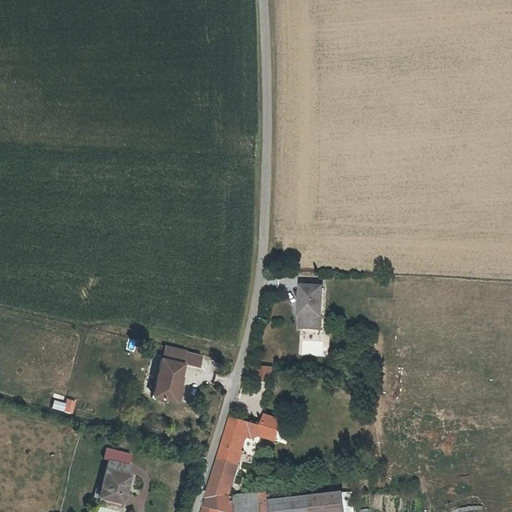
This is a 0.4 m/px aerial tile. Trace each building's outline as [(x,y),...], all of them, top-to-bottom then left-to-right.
[(303,285),(300,329),(326,330),(328,287),(303,285)] [(138,352),(139,340),(128,338),(126,351),(138,352)] [(205,350),(165,343),(155,399),(179,403),(186,365),(201,368),(205,350)] [(260,368),(259,381),(272,382),(273,369),(260,368)] [(208,500),(230,497),(238,469),(233,467),(237,454),(241,441),(246,442),(252,444),(260,440),(275,445),(282,425),(266,420),(263,430),(250,426),(231,420),(208,500)] [(242,455),(246,442),(241,441),(237,454),(242,455)] [(233,467),(238,469),(242,455),(237,454),(233,467)] [(103,459),(93,502),(118,508),(126,475),(123,474),(125,465),(103,459)] [(306,511),(304,495),(283,499),(281,490),(256,494),(257,502),(270,500),(271,511),(306,511)] [(345,511),(343,491),(308,495),(310,511),(345,511)] [(230,497),(208,500),(203,511),(258,511),(257,502),(256,494),(230,497)]
